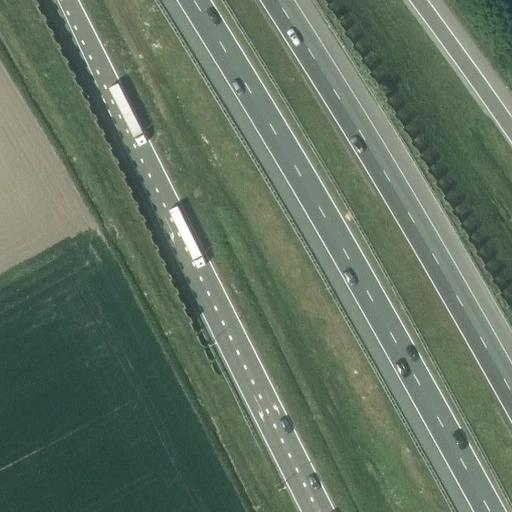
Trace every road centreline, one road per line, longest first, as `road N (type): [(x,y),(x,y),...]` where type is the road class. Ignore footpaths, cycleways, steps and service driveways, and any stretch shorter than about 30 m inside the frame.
road 1 (motorway): [(190,0),(368,293),(488,511)]
road 2 (motorway): [(66,0),(325,511)]
road 3 (motorway): [(511,397),(275,0)]
road 4 (motorway): [(511,134),(416,0)]
